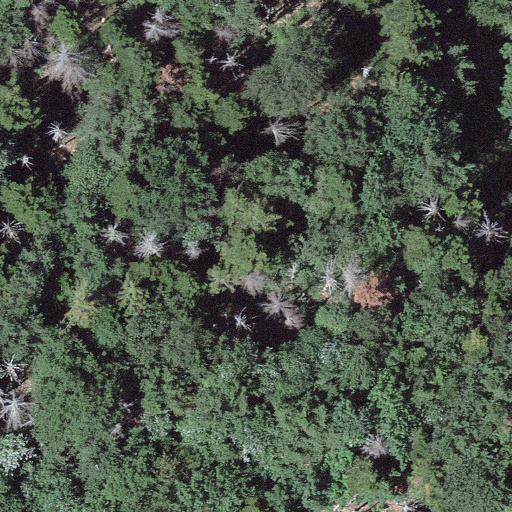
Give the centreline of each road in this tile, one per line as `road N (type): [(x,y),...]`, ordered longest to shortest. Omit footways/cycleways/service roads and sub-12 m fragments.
road 1 (track): [(234,511),(321,456),(358,397),(392,316),(407,229),(444,161),(496,105)]
road 2 (track): [(511,131),(477,53),(466,0)]
